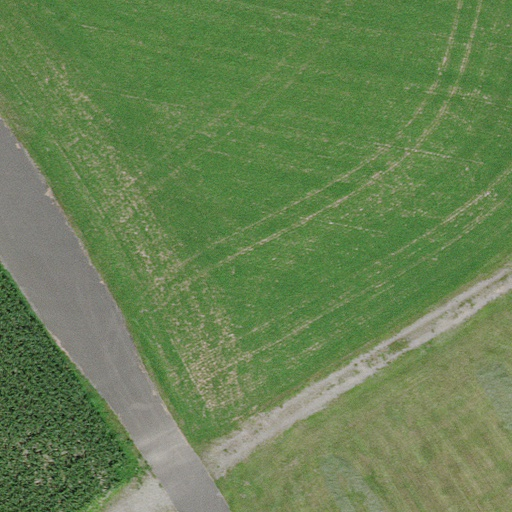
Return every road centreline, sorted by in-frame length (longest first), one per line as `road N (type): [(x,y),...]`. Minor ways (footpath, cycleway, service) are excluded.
road 1 (track): [(511,276),(130,511)]
road 2 (track): [(201,511),(0,187)]
